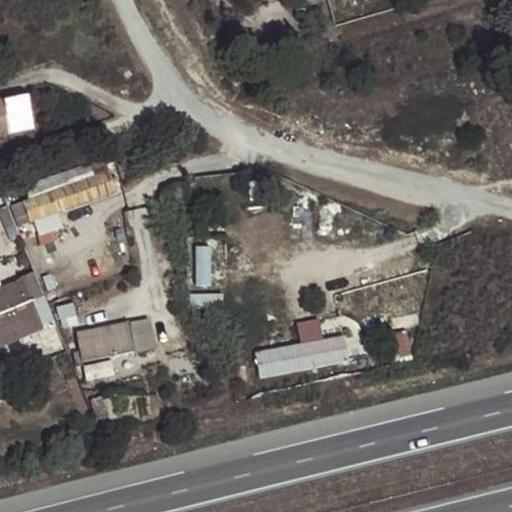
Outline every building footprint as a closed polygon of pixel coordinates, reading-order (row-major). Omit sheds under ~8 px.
[(279,58),(299,45),(295,38),(274,50),(279,58)] [(0,137),(34,131),(27,97),(0,102),(0,137)] [(112,193),(104,173),(21,204),(30,225),(112,193)] [(187,186),(170,189),(180,218),(182,210),(188,210),(187,186)] [(180,218),(170,189),(161,191),(163,212),(163,231),(172,232),(178,228),(180,218)] [(200,246),(196,285),(211,287),(215,248),(200,246)] [(0,342),(38,327),(22,286),(0,294),(0,342)] [(149,314),(70,332),(78,367),(157,349),(149,314)] [(348,364),(342,337),(254,354),(259,381),(348,364)]
